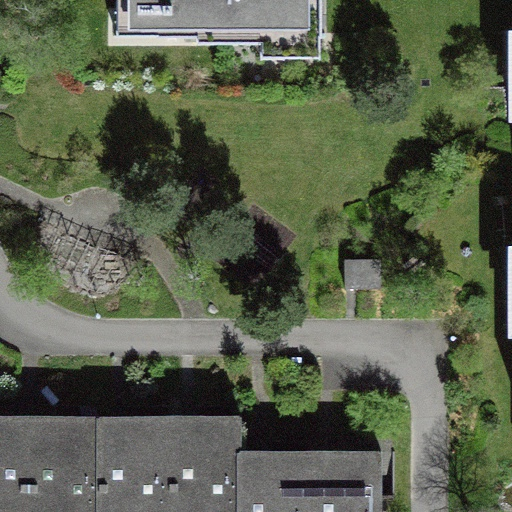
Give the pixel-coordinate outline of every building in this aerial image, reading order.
[(135,0),(136,8),(156,8),(156,33),(196,33),(196,39),(260,39),(260,33),(321,33),(320,0),(135,0)] [(0,511),(27,511),(28,418),(0,418),(0,511)] [(28,418),(27,511),(98,511),(98,418),(28,418)] [(98,418),(98,511),(168,511),(169,418),(98,418)] [(169,418),(168,511),(239,511),(239,453),(239,418),(169,418)] [(239,453),(239,511),(309,511),(309,453),(239,453)] [(309,453),(309,511),(380,511),(381,453),(309,453)]
